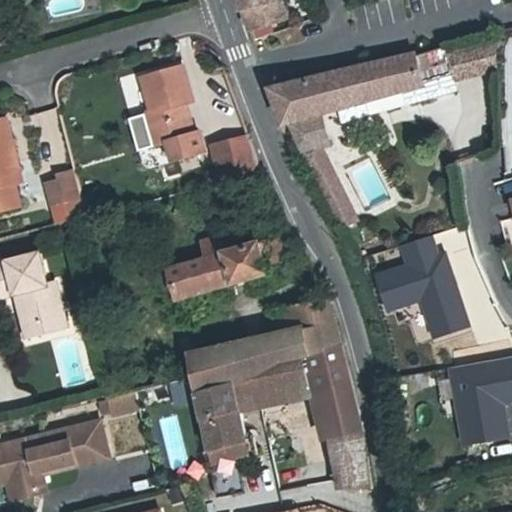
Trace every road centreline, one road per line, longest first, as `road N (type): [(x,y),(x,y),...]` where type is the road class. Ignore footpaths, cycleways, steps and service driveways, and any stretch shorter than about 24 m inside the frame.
road 1 (tertiary): [(245,73),(345,295),(371,391),(387,511)]
road 2 (residential): [(245,73),(492,14)]
road 3 (residential): [(0,76),(223,11)]
